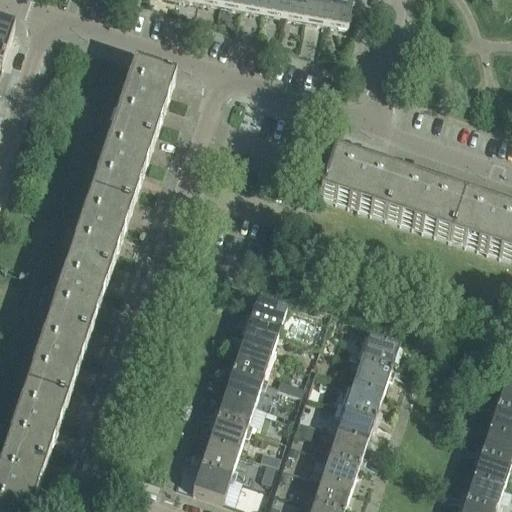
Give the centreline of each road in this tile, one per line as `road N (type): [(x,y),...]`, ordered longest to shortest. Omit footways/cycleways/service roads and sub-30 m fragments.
road 1 (residential): [(221,79),(81,486),(153,511)]
road 2 (residential): [(221,79),(51,24)]
road 3 (residential): [(374,129),(221,79)]
road 4 (residential): [(0,175),(51,24)]
road 5 (residential): [(511,179),(374,129)]
road 6 (residential): [(374,129),(398,0)]
